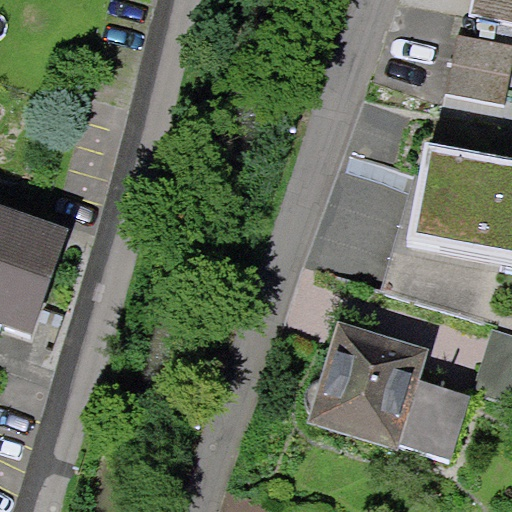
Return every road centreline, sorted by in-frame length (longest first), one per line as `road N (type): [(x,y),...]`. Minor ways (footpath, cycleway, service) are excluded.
road 1 (residential): [(374,0),(194,511)]
road 2 (residential): [(34,511),(174,0)]
